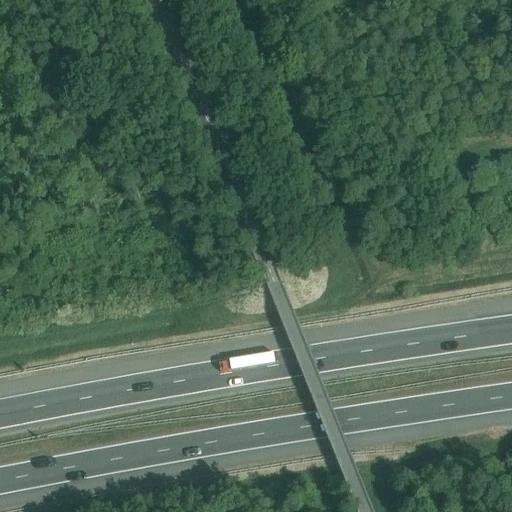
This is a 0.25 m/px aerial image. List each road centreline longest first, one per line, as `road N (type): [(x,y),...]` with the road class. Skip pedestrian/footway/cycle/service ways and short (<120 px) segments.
road 1 (motorway): [(0,482),(511,398)]
road 2 (motorway): [(511,331),(0,415)]
